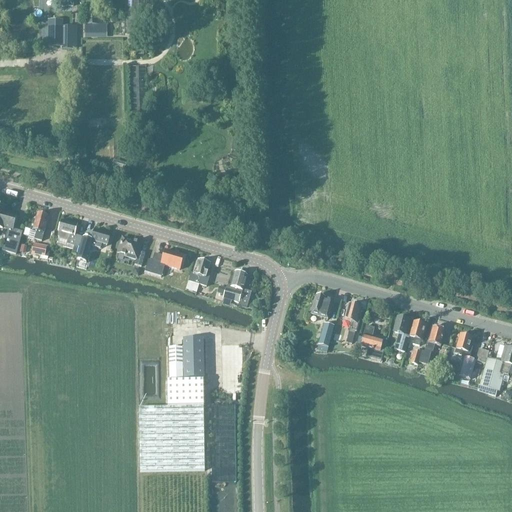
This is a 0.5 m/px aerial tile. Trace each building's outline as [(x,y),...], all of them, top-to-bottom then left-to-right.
[(72,48),(73,27),(48,27),(48,48),(72,48)] [(0,208),(0,229),(3,230),(3,229),(7,230),(1,252),(16,256),(22,233),(13,230),(16,216),(9,214),(10,211),(0,208)] [(42,242),(48,217),(37,214),(32,232),(38,234),(36,241),(42,242)] [(67,245),(80,249),(83,238),(75,236),(77,226),(61,221),(57,235),(60,239),(67,241),(67,245)] [(91,240),(83,238),(80,249),(76,261),(84,263),(86,257),(89,246),(100,249),(101,244),(107,246),(111,235),(94,230),(91,240)] [(145,253),(139,251),(141,244),(122,238),(117,255),(124,257),(123,258),(135,261),(134,266),(141,267),(145,253)] [(48,258),(50,248),(47,248),(33,245),(31,255),(48,258)] [(184,256),(165,251),(163,257),(154,254),(152,262),(148,261),(145,273),(161,278),(165,266),(179,271),(184,256)] [(211,272),(208,271),(210,264),(198,261),(194,275),(191,274),(188,282),(189,282),(188,288),(187,290),(195,293),(196,291),(198,286),(206,288),(211,272)] [(242,292),(247,276),(242,275),(241,273),(238,272),(237,273),(235,272),(231,288),(242,292)] [(244,295),(244,294),(226,289),(223,299),(242,305),(241,307),(247,309),(250,297),(244,295)] [(328,320),(333,301),(325,299),(324,298),(323,296),(320,296),(318,297),(316,296),(311,315),(328,320)] [(350,305),(348,304),(344,321),(351,323),(346,343),(352,345),(355,332),(356,332),(360,320),(358,319),(361,308),(355,306),(354,305),(351,304),(350,305)] [(404,353),(409,337),(405,335),(409,321),(404,320),(403,319),(400,318),(399,318),(397,318),(393,333),(399,334),(394,351),(404,353)] [(419,347),(425,326),(421,325),(420,323),(416,322),(415,323),(414,322),(409,337),(414,339),(412,345),(419,347)] [(334,327),(324,324),(317,351),(327,354),(334,327)] [(374,329),(366,327),(361,347),(368,349),(366,357),(381,362),(384,351),(381,350),(383,340),(372,337),(374,329)] [(422,352),(418,367),(426,369),(430,352),(433,353),(435,346),(440,347),(445,331),(443,331),(442,329),(440,329),(438,329),(433,328),(428,344),(427,343),(423,355),(422,355),(422,352)] [(471,380),(476,361),(469,359),(471,354),(472,348),(470,347),(472,339),(466,337),(466,336),(463,335),(462,336),(460,335),(456,350),(455,354),(462,356),(462,358),(464,358),(458,377),(471,380)] [(203,340),(183,341),(183,350),(183,381),(204,381),(203,340)] [(479,387),(478,390),(476,396),(495,401),(495,397),(497,392),(502,375),(508,376),(511,366),(511,348),(509,348),(508,348),(507,348),(505,356),(502,355),(500,363),(487,359),(480,387),(479,387)] [(169,350),(169,383),(181,382),(181,381),(183,381),(183,350),(169,350)] [(479,350),(476,361),(485,364),(488,353),(479,350)] [(417,366),(420,355),(414,353),(411,364),(417,366)] [(181,382),(169,383),(167,383),(167,409),(203,408),(203,382),(181,382)] [(203,408),(167,409),(139,409),(140,473),(205,472),(203,408)]
